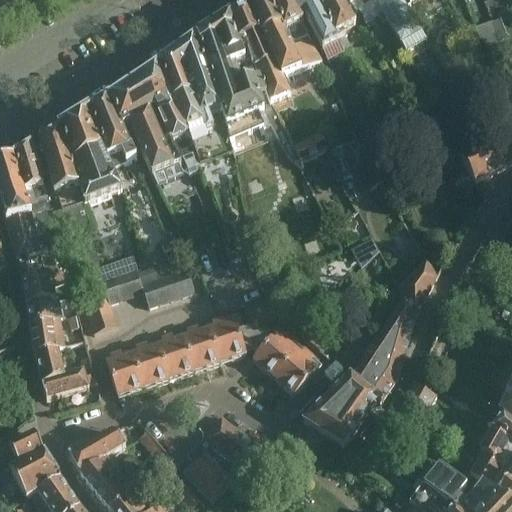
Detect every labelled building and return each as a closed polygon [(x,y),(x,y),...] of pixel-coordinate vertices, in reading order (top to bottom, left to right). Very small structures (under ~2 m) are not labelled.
[(286,0),(271,0),(266,3),(282,32),(284,31),(286,35),(291,36),(294,41),(305,35),(297,20),(286,0)] [(286,0),(297,20),(303,17),(322,54),(339,44),(314,0),(286,0)] [(314,0),(339,44),(343,53),(349,50),(342,35),(353,28),(337,0),(314,0)] [(371,0),(376,6),(381,15),(377,17),(382,25),(386,23),(407,56),(427,44),(404,7),(399,0),(385,0),(381,3),(379,0),(371,0)] [(266,3),(250,12),(273,66),(256,74),(269,108),(271,107),(290,100),(282,81),(322,65),(311,44),(291,52),(286,39),(295,44),(307,38),(305,35),(294,41),(291,36),(286,35),(284,31),(282,32),(266,3)] [(249,11),(234,20),(256,74),(273,66),(250,12),(249,11)] [(228,24),(269,128),(288,162),(293,166),(297,170),(301,168),(300,166),(327,152),(321,137),(292,150),(271,107),(269,108),(256,74),(234,20),(228,24)] [(497,40),(507,36),(502,21),(491,25),(474,31),(478,42),(492,55),(500,52),(500,51),(501,50),(497,40)] [(228,24),(196,44),(229,141),(262,129),(262,130),(269,128),(228,24)] [(158,71),(199,172),(199,170),(206,189),(237,177),(229,141),(196,44),(158,71)] [(143,82),(117,100),(151,180),(166,208),(196,195),(190,180),(197,176),(199,172),(158,71),(143,82)] [(109,103),(88,116),(112,175),(136,164),(122,133),(110,104),(109,103)] [(88,116),(59,134),(83,209),(84,210),(121,195),(112,175),(88,116)] [(511,132),(460,161),(460,162),(474,188),(511,166),(511,132)] [(30,150),(30,151),(37,171),(46,168),(48,176),(45,176),(46,179),(49,179),(55,202),(48,204),(49,206),(47,207),(50,216),(51,215),(52,219),(83,209),(59,134),(39,144),(30,150)] [(30,151),(13,161),(28,211),(47,207),(49,206),(48,204),(55,202),(49,179),(46,179),(45,176),(48,176),(46,168),(37,171),(30,151)] [(0,168),(0,207),(6,230),(32,222),(31,218),(34,218),(35,220),(50,216),(47,207),(28,211),(13,161),(0,168)] [(511,200),(501,216),(511,222),(511,221),(511,200)] [(32,222),(6,230),(16,264),(21,285),(42,280),(45,280),(50,279),(57,278),(53,260),(62,258),(50,216),(35,220),(34,218),(31,218),(32,222)] [(511,222),(501,216),(483,243),(498,251),(511,229),(511,222)] [(168,243),(160,246),(163,255),(171,252),(168,243)] [(403,301),(349,381),(380,407),(381,407),(397,385),(415,321),(436,282),(426,264),(398,292),(403,301)] [(182,301),(194,297),(187,274),(175,278),(182,301)] [(135,275),(124,278),(131,301),(142,297),(143,297),(140,290),(135,275)] [(124,278),(112,282),(120,305),(131,301),(124,278)] [(175,278),(163,282),(171,305),(182,301),(175,278)] [(45,280),(21,285),(25,306),(55,299),(50,279),(45,280)] [(101,286),(106,302),(108,308),(120,305),(112,282),(101,286)] [(163,282),(151,286),(159,308),(171,305),(163,282)] [(151,286),(140,290),(143,297),(142,297),(147,312),(159,308),(151,286)] [(268,297),(260,305),(243,310),(250,332),(246,331),(237,334),(234,324),(105,367),(117,402),(245,359),(243,351),(251,353),(260,355),(251,365),(292,401),(317,372),(276,337),(272,342),(264,335),(260,334),(275,317),(282,310),(268,297)] [(55,299),(25,306),(26,310),(29,330),(59,323),(58,321),(61,320),(58,304),(56,304),(55,299)] [(106,302),(84,310),(89,327),(112,319),(108,309),(108,308),(106,302)] [(112,319),(89,327),(93,339),(116,331),(112,319)] [(59,323),(29,330),(34,359),(57,354),(57,353),(64,351),(59,323)] [(57,354),(34,359),(40,382),(63,376),(57,354)] [(63,376),(40,382),(45,405),(47,405),(88,394),(87,390),(96,387),(89,363),(79,365),(82,376),(64,380),(63,376)] [(343,452),(367,418),(380,407),(349,381),(302,428),(303,428),(278,466),(297,479),(324,440),(343,452)] [(501,420),(499,423),(511,432),(511,386),(498,419),(501,420)] [(436,404),(413,390),(405,408),(425,421),(436,404)] [(425,421),(405,408),(397,425),(415,438),(425,421)] [(221,421),(203,443),(235,470),(260,489),(277,464),(221,421)] [(511,432),(499,423),(491,437),(511,454),(511,432)] [(68,460),(79,478),(106,463),(125,453),(112,436),(68,460)] [(159,467),(168,460),(167,458),(166,459),(145,436),(137,443),(159,467)] [(8,471),(9,472),(42,455),(34,437),(0,453),(0,464),(12,458),(17,467),(8,471)] [(478,457),(479,457),(482,460),(511,483),(511,454),(491,437),(478,457)] [(235,470),(203,443),(202,444),(186,460),(192,466),(182,476),(212,508),(235,485),(227,477),(235,470)] [(42,455),(9,472),(19,491),(26,502),(29,500),(60,483),(51,469),(42,455)] [(484,461),(469,480),(481,490),(511,511),(511,483),(482,460),(479,457),(484,461)] [(106,463),(79,478),(94,496),(117,477),(106,463)] [(432,466),(417,485),(424,490),(453,511),(494,511),(475,497),(466,508),(457,502),(466,490),(432,466)] [(117,477),(94,496),(107,511),(112,511),(133,495),(117,477)] [(176,481),(167,488),(175,497),(183,489),(176,481)] [(60,483),(29,500),(36,511),(39,511),(67,494),(60,483)] [(409,508),(412,511),(453,511),(424,490),(417,485),(413,492),(418,496),(409,508)] [(67,494),(39,511),(75,511),(78,510),(67,494)] [(146,511),(133,495),(112,511),(146,511)]
